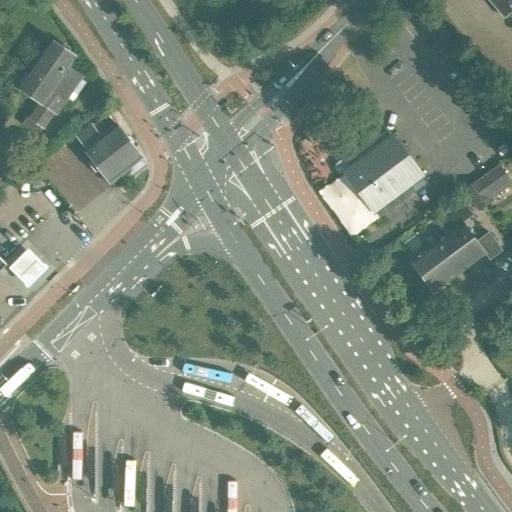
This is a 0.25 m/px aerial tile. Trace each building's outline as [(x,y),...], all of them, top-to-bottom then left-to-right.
[(511,0),(489,0),(505,18),(511,11),(511,0)] [(27,74),(22,81),(22,85),(25,87),(26,88),(25,90),(34,96),(43,102),(45,103),(42,106),(37,114),(36,113),(33,111),(25,124),(39,133),(55,110),(56,110),(57,111),(60,108),(67,97),(68,98),(81,79),(79,78),(67,69),(71,62),(75,57),(72,55),(72,49),(66,45),(61,47),(57,45),(53,49),(42,66),(34,77),(32,75),(30,74),(27,74)] [(117,125),(109,114),(94,125),(93,125),(77,137),(86,149),(94,160),(90,163),(97,172),(101,169),(112,184),(144,159),(143,157),(143,158),(133,145),(134,145),(128,138),(119,126),(118,124),(117,125)] [(373,144),(371,142),(350,157),(343,162),(337,167),(337,169),(337,173),(339,174),(341,176),(344,176),(347,175),(376,212),(412,185),(416,191),(426,182),(393,139),(390,141),(385,135),(373,144)] [(480,211),(494,201),(492,199),(511,184),(511,182),(499,164),(477,180),(485,191),(472,200),(474,201),(473,202),(480,211)] [(473,202),(474,201),(472,200),(485,191),(477,180),(464,189),(473,202)] [(380,209),(376,212),(380,218),(416,191),(412,185),(380,209)] [(477,241),(464,223),(474,215),(467,205),(450,218),(453,222),(448,226),(452,231),(447,235),(438,242),(449,257),(453,254),(456,259),(463,254),(471,265),(486,254),(490,260),(503,251),(498,245),(499,244),(490,232),(477,241)] [(447,235),(452,231),(448,226),(453,222),(450,218),(440,225),(447,235)] [(31,242),(8,265),(28,285),(51,262),(31,242)] [(449,257),(438,242),(412,261),(435,292),(471,265),(463,254),(456,259),(453,254),(449,257)]
